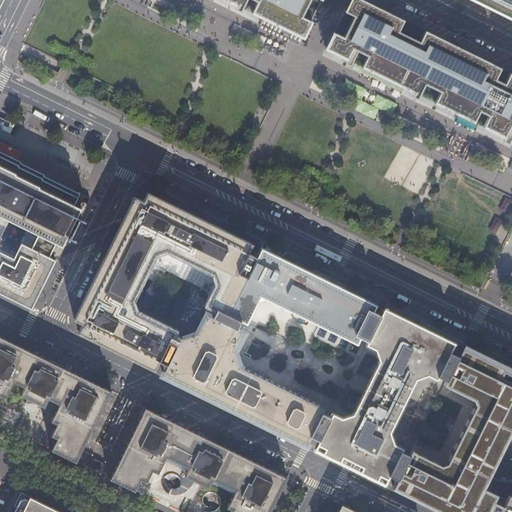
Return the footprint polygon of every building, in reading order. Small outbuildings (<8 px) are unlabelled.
[(227,0),(303,37),(321,0),(227,0)] [(363,0),(348,0),(325,48),(511,139),(511,73),(471,53),(375,6),(363,0)] [(511,0),(471,0),(511,20),(511,0)] [(11,157),(0,151),(0,282),(35,300),(38,294),(54,263),(55,260),(49,257),(55,245),(56,242),(62,245),(81,208),(74,205),(80,194),(44,176),(45,175),(21,163),(21,162),(11,157)] [(144,201),(134,196),(125,215),(82,301),(74,319),(82,323),(78,332),(92,338),(104,344),(163,373),(177,344),(168,340),(172,331),(135,313),(130,299),(135,289),(153,253),(167,248),(213,271),(218,285),(210,302),(209,304),(217,308),(228,314),(257,257),(248,252),(252,243),(148,192),(144,201)] [(203,299),(210,302),(218,285),(213,271),(167,248),(153,253),(135,289),(141,292),(145,290),(158,265),(162,263),(202,283),(205,288),(202,294),(203,299)] [(367,341),(379,317),(371,313),(375,304),(331,283),(261,248),(257,257),(228,314),(247,323),(260,296),(277,305),(274,313),(293,322),(297,314),(312,322),(356,344),(359,337),(367,341)] [(310,435),(319,440),(330,416),(321,411),(324,407),(240,365),(235,350),(244,332),(237,329),(240,321),(246,324),(247,323),(228,314),(217,308),(213,317),(205,313),(196,332),(180,338),(177,344),(163,373),(210,397),(263,423),(290,436),(306,444),(310,435)] [(446,380),(458,356),(449,352),(453,343),(383,308),(380,316),(379,317),(367,341),(366,343),(376,349),(381,361),(354,413),(343,417),(332,412),(330,416),(319,440),(314,448),(347,464),(385,483),(389,474),(397,478),(409,454),(402,451),(404,447),(395,443),(391,431),(417,379),(429,375),(438,380),(439,376),(446,380)] [(76,462),(112,391),(101,385),(65,368),(63,373),(57,370),(57,367),(57,366),(56,365),(55,364),(54,363),(52,362),(50,362),(47,363),(45,364),(41,362),(44,357),(0,335),(0,400),(3,395),(8,398),(16,381),(26,386),(23,393),(29,397),(28,402),(41,403),(48,406),(52,399),(62,404),(54,421),(59,423),(53,435),(59,439),(52,451),(76,462)] [(511,371),(462,347),(458,356),(446,380),(444,384),(476,399),(478,406),(449,464),(443,466),(411,450),(409,454),(397,478),(393,487),(409,495),(443,511),(459,511),(461,509),(466,511),(470,511),(494,464),(496,465),(499,465),(501,464),(503,463),(505,462),(506,461),(508,460),(509,458),(509,457),(510,456),(510,453),(511,450),(510,448),(509,445),(508,443),(507,442),(505,441),(508,436),(511,427),(511,371)] [(109,479),(135,491),(140,479),(146,482),(152,471),(158,474),(166,457),(188,468),(184,476),(208,488),(212,480),(234,491),(226,507),(232,510),(230,511),(269,511),(287,477),(216,442),(145,407),(109,479)] [(511,511),(511,427),(508,436),(505,441),(507,442),(508,443),(509,445),(510,448),(511,450),(510,453),(510,456),(509,457),(509,458),(508,460),(506,461),(505,462),(503,463),(501,464),(499,465),(496,465),(494,464),(470,511),(511,511)] [(99,472),(102,465),(100,461),(93,458),(88,467),(99,472)] [(21,492),(14,505),(20,508),(17,511),(53,511),(51,511),(53,508),(38,500),(21,492)] [(359,511),(341,503),(336,511),(359,511)]
